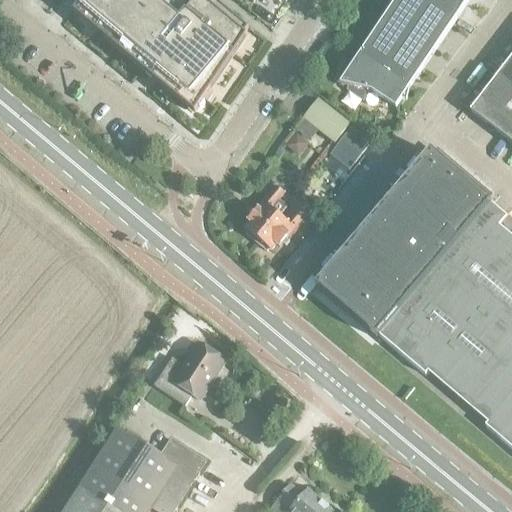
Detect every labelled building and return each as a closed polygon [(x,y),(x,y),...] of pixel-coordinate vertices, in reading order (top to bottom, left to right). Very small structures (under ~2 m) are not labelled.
[(198,0),(184,17),(163,0),(86,0),(74,15),(195,116),(199,110),(201,112),(206,106),(203,104),(247,39),(244,36),(248,30),(212,0),(209,0),(206,4),(200,0),(198,0)] [(417,79),(469,0),(397,0),(367,46),(417,79)] [(363,94),(364,92),(406,103),(409,91),(417,79),(367,46),(354,64),(344,62),(339,81),(342,83),(340,86),(349,89),(350,90),(351,91),(352,93),(354,94),(355,95),(357,95),(359,95),(360,95),(363,94)] [(511,58),(497,78),(511,88),(511,58)] [(511,144),(511,88),(497,78),(470,113),(511,144)] [(349,126),(318,101),(303,120),(335,145),(349,126)] [(330,157),(349,171),(371,142),(352,127),(330,157)] [(431,154),(317,288),(377,340),(379,337),(425,377),(428,373),(488,424),(485,427),(511,450),(511,222),(508,218),(492,205),(431,154)] [(248,233),(246,235),(257,244),(259,242),(280,217),(279,217),(287,208),(280,202),(285,196),(276,189),(248,222),(251,225),(246,231),(248,233)] [(287,223),(280,217),(259,242),(271,253),(277,247),(279,248),(289,235),(307,215),(300,208),(287,223)] [(200,402),(226,363),(222,361),(221,356),(213,351),(209,352),(199,346),(184,368),(173,360),(154,388),(186,409),(193,398),(200,402)] [(117,430),(64,511),(149,511),(152,509),(155,511),(174,511),(206,463),(172,441),(161,458),(117,430)] [(331,511),(308,492),(305,496),(292,486),(278,502),(290,511),(331,511)]
